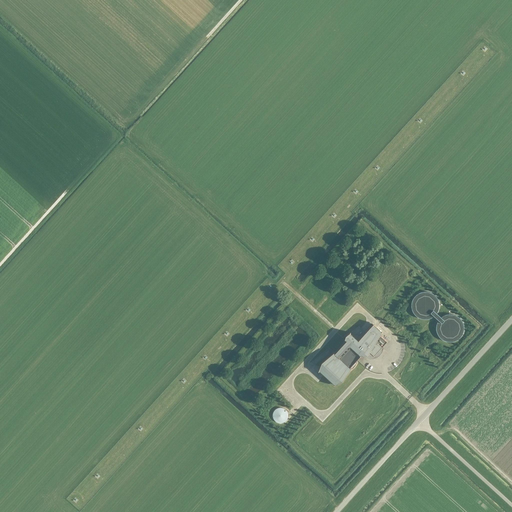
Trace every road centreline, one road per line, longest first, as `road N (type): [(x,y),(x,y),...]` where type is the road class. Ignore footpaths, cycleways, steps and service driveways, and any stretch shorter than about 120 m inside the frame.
road 1 (track): [(491,55),(285,284),(334,331)]
road 2 (track): [(82,506),(285,284)]
road 3 (unclassified): [(419,421),(511,321)]
road 4 (unclassified): [(511,505),(419,421)]
road 5 (unclassified): [(337,511),(419,421)]
